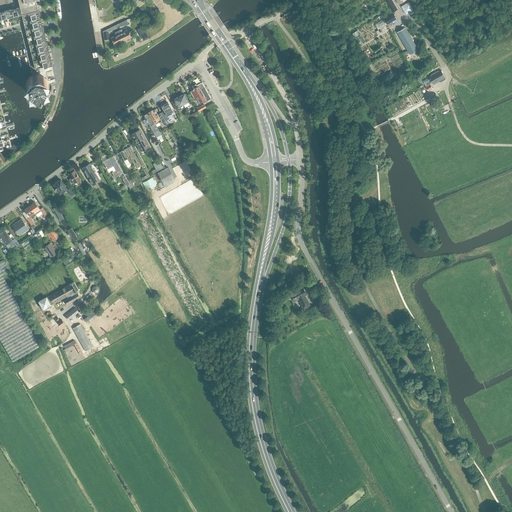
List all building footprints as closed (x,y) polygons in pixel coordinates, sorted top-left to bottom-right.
[(6,0),(0,0),(0,11),(3,11),(9,9),(6,0)] [(18,0),(6,0),(9,9),(15,8),(20,7),(18,0)] [(53,73),(35,0),(18,0),(20,7),(21,14),(23,21),(24,23),(25,29),(27,37),(29,45),(31,53),(33,61),(35,69),(36,69),(37,74),(32,75),(31,75),(31,76),(30,76),(30,77),(29,77),(29,78),(28,78),(28,79),(27,80),(27,81),(27,82),(26,82),(26,83),(26,84),(26,85),(26,86),(26,87),(26,88),(27,89),(27,90),(28,91),(28,92),(29,92),(29,93),(30,93),(30,94),(31,94),(31,95),(32,95),(33,95),(34,96),(35,96),(36,96),(37,96),(38,96),(39,96),(40,96),(41,95),(42,95),(43,95),(43,94),(44,94),(44,93),(45,93),(46,92),(46,91),(47,91),(47,90),(47,89),(48,89),(48,88),(48,87),(48,86),(48,85),(48,84),(56,82),(55,77),(54,77),(53,73)] [(398,9),(392,0),(385,0),(393,12),(398,9)] [(415,10),(410,3),(403,7),(407,14),(415,10)] [(394,13),(384,19),(387,25),(397,19),(394,13)] [(103,31),(104,39),(109,38),(108,32),(116,28),(115,25),(106,30),(103,31)] [(401,30),(398,32),(410,54),(418,49),(414,42),(411,37),(406,27),(402,29),(401,30)] [(118,30),(123,40),(126,38),(126,39),(131,36),(128,29),(123,32),(122,29),(118,30)] [(123,40),(118,30),(115,32),(116,35),(112,37),(115,44),(120,42),(120,41),(123,40)] [(438,82),(445,78),(441,70),(439,71),(439,70),(431,75),(431,76),(429,77),(430,77),(423,81),(426,87),(431,84),(433,83),(437,80),(438,82)] [(211,99),(202,82),(196,85),(196,83),(192,86),(193,88),(193,90),(191,91),(196,101),(198,100),(200,102),(202,101),(203,103),(206,101),(207,101),(211,99)] [(181,94),(178,96),(179,96),(183,104),(188,101),(186,97),(185,95),(184,93),(181,95),(181,94)] [(174,100),(171,102),(176,111),(179,109),(178,107),(183,104),(179,96),(174,99),(174,100)] [(161,113),(160,113),(165,121),(170,119),(167,114),(173,111),(168,102),(161,106),(164,111),(161,113)] [(149,111),(148,112),(149,112),(156,124),(161,121),(162,123),(164,122),(165,121),(160,113),(158,114),(155,109),(153,110),(152,109),(151,110),(150,109),(149,110),(149,111)] [(149,112),(144,115),(146,119),(149,124),(150,126),(152,129),(156,137),(157,137),(158,140),(163,137),(161,134),(160,132),(156,124),(149,112)] [(132,134),(141,150),(148,146),(139,130),(132,134)] [(131,146),(120,152),(123,157),(122,157),(123,158),(124,159),(124,160),(126,165),(130,163),(132,162),(133,162),(136,168),(141,165),(144,163),(137,149),(133,151),(131,146)] [(123,173),(113,155),(103,161),(106,166),(105,166),(106,168),(106,167),(107,169),(113,166),(116,170),(112,172),(115,178),(123,173)] [(158,167),(156,168),(151,171),(152,175),(157,172),(164,168),(163,165),(162,166),(158,159),(155,160),(158,167)] [(90,163),(82,168),(93,185),(100,180),(90,163)] [(144,163),(141,165),(147,175),(149,173),(150,173),(144,163)] [(165,168),(164,168),(157,172),(164,184),(174,178),(168,167),(165,168)] [(71,178),(69,179),(71,183),(74,182),(78,180),(79,183),(82,182),(75,170),(69,173),(71,178)] [(126,177),(122,179),(126,186),(128,185),(130,189),(135,186),(134,185),(133,182),(130,179),(130,178),(127,173),(124,174),(126,177)] [(157,186),(152,177),(142,182),(147,191),(157,186)] [(56,188),(60,193),(67,188),(61,179),(59,180),(54,183),(55,183),(54,184),(56,187),(55,188),(56,188)] [(67,189),(67,190),(73,197),(75,195),(74,194),(70,188),(67,189)] [(55,201),(50,204),(59,217),(63,214),(55,201)] [(35,202),(30,206),(35,213),(36,214),(41,211),(40,208),(35,202)] [(30,206),(24,209),(29,216),(30,215),(31,217),(34,216),(34,217),(36,215),(36,214),(35,213),(30,206)] [(19,235),(28,229),(21,219),(12,225),(15,229),(19,235)] [(78,239),(71,228),(68,230),(76,241),(78,239)] [(0,241),(2,240),(8,248),(15,244),(16,246),(19,244),(16,240),(15,239),(13,240),(5,230),(0,233),(0,241)] [(25,249),(45,235),(42,230),(21,244),(25,249)] [(54,230),(47,234),(50,238),(51,237),(54,241),(59,237),(54,230)] [(86,257),(88,256),(79,242),(77,243),(86,257)] [(51,257),(57,253),(50,243),(44,247),(51,257)] [(65,265),(74,259),(72,257),(70,258),(69,257),(62,261),(65,265)] [(0,261),(0,340),(13,362),(40,347),(2,275),(10,271),(4,260),(0,261)] [(63,288),(67,296),(71,293),(72,295),(77,292),(76,290),(78,289),(74,281),(69,284),(63,288)] [(302,287),(292,292),(290,293),(290,294),(289,294),(288,295),(288,296),(287,297),(288,299),(289,299),(291,299),(292,298),(294,301),(299,298),(304,308),(309,304),(304,295),(306,294),(302,287)] [(67,296),(63,288),(49,296),(53,304),(67,296)] [(80,297),(77,292),(72,295),(71,293),(67,296),(68,297),(71,303),(75,300),(80,297)] [(43,310),(51,305),(47,296),(38,301),(43,310)] [(69,320),(79,312),(75,307),(65,316),(69,320)] [(84,319),(88,324),(100,314),(96,309),(84,319)] [(93,347),(90,341),(80,324),(73,328),(85,351),(93,347)]
